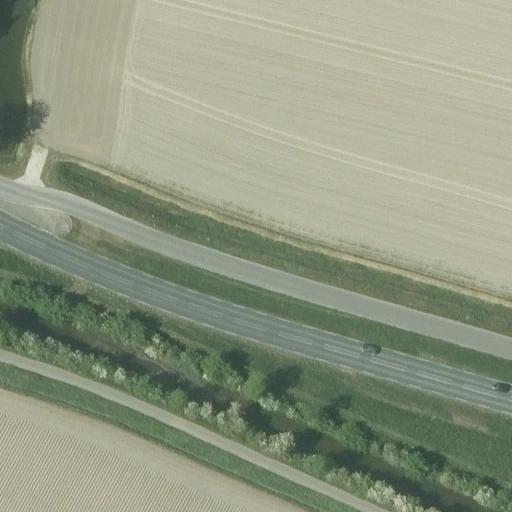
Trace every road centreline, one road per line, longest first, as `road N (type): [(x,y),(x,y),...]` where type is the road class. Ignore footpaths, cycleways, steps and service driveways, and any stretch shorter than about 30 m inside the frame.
road 1 (primary): [(511,399),(189,306),(0,226)]
road 2 (unclassified): [(0,189),(511,350)]
road 3 (unclassified): [(0,357),(131,404),(373,511)]
